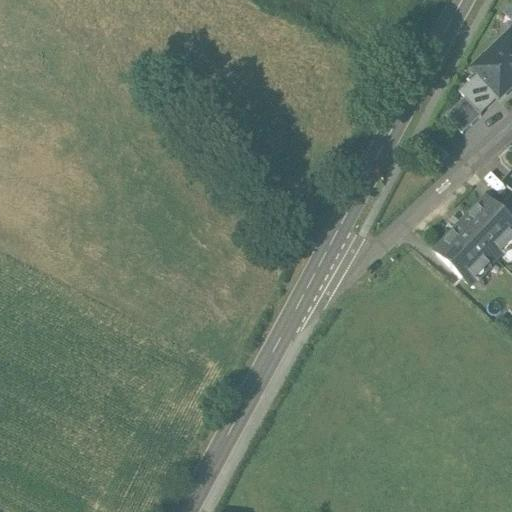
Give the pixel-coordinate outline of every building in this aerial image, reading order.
[(472,71),(499,100),(511,87),(511,35),(472,71)] [(511,175),(503,185),(511,194),(511,175)] [(511,227),(496,212),(486,202),(436,253),(461,277),(461,278),(470,286),(511,243),(511,227)] [(511,210),(505,204),(505,203),(496,212),(511,227),(511,210)] [(511,243),(470,286),(461,278),(461,277),(453,286),(494,324),(511,306),(511,243)]
